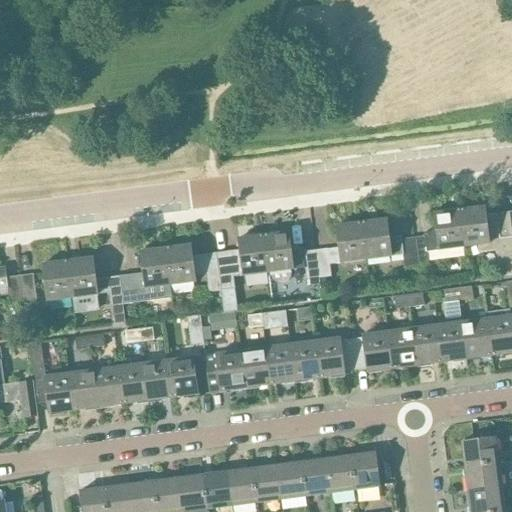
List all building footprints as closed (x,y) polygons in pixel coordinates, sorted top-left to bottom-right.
[(496,253),(499,278),(511,275),(511,231),(510,213),(486,216),(485,208),(460,211),(465,248),(477,246),(478,255),(496,253)] [(413,239),(417,267),(428,265),(427,253),(465,248),(460,211),(435,214),(437,228),(428,235),(427,233),(427,232),(425,233),(423,234),(423,238),(413,239)] [(403,256),(404,269),(417,267),(413,239),(402,240),(401,237),(389,239),(387,221),(362,224),(366,260),(392,257),(403,256)] [(317,251),(320,279),(331,278),(330,265),(366,260),(362,224),(337,227),(340,249),(317,251)] [(277,285),(282,285),(287,283),(291,279),(292,273),(291,271),(293,270),(305,269),(306,281),(320,279),(317,251),(291,255),(289,234),(264,237),(269,274),(270,276),(272,281),(277,285)] [(240,251),(229,253),(232,278),(243,277),(269,274),(264,237),(239,240),(240,251)] [(217,254),(193,257),(191,246),(167,249),(171,286),(196,283),(195,278),(207,276),(209,294),(222,292),(217,254)] [(132,275),(120,277),(124,305),(173,299),(171,286),(168,260),(167,249),(141,252),(144,275),(132,277),(132,275)] [(217,254),(222,292),(233,291),(229,253),(217,254)] [(108,294),(113,328),(125,326),(123,305),(124,305),(120,277),(96,280),(93,259),(68,262),(72,298),(98,295),(108,294)] [(72,298),(68,262),(43,265),(48,301),(72,298)] [(0,291),(8,290),(10,304),(23,302),(20,277),(9,278),(8,268),(0,269),(0,291)] [(34,275),(20,277),(23,302),(37,300),(34,275)] [(457,289),(459,302),(474,300),(472,287),(457,289)] [(459,302),(457,289),(443,291),(445,304),(459,302)] [(409,295),(410,308),(424,306),(423,294),(409,295)] [(410,308),(409,295),(394,297),(396,310),(410,308)] [(311,308),(297,310),(298,323),(313,321),(311,308)] [(276,313),(262,315),(263,327),(264,330),(288,327),(286,311),(276,313)] [(235,312),(210,314),(211,330),(235,329),(235,312)] [(511,317),(511,313),(486,316),(486,320),(491,357),(511,354),(511,318),(511,317)] [(263,327),(262,315),(247,317),(249,329),(263,327)] [(187,318),(190,346),(204,345),(201,326),(200,317),(187,318)] [(462,323),(467,360),(491,357),(486,320),(462,323)] [(437,326),(442,363),(467,360),(462,323),(437,326)] [(413,329),(418,366),(442,363),(437,326),(413,329)] [(139,330),(141,343),(154,341),(153,328),(139,330)] [(388,333),(393,369),(418,366),(413,329),(388,333)] [(141,343),(139,330),(124,332),(126,345),(141,343)] [(368,369),(368,373),(393,369),(388,333),(363,336),(364,339),(352,340),(356,371),(368,369)] [(90,337),(92,349),(105,347),(103,335),(90,337)] [(92,349),(90,337),(75,339),(77,351),(92,349)] [(315,342),(320,379),(345,376),(345,372),(356,371),(352,340),(341,341),(340,339),(315,342)] [(290,346),(295,383),(320,379),(315,342),(290,346)] [(48,403),(50,414),(74,411),(70,374),(46,377),(41,343),(28,344),(32,379),(33,381),(37,404),(48,403)] [(266,349),(270,386),(295,383),(290,346),(266,349)] [(241,352),(247,389),(270,386),(266,349),(241,352)] [(204,357),(209,394),(247,389),(241,352),(216,355),(204,357)] [(169,361),(173,398),(199,395),(194,358),(169,361)] [(144,365),(149,401),(173,398),(169,361),(144,365)] [(119,368),(123,404),(149,401),(144,365),(119,368)] [(95,371),(100,407),(123,404),(119,368),(95,371)] [(70,374),(74,411),(100,407),(95,371),(70,374)] [(0,404),(21,402),(23,420),(38,418),(36,404),(37,404),(33,381),(5,386),(5,385),(0,386),(0,404)] [(465,467),(500,462),(496,437),(462,442),(465,467)] [(350,457),(355,491),(380,488),(376,453),(350,457)] [(326,460),(330,495),(355,491),(350,457),(326,460)] [(301,463),(306,498),(330,495),(326,460),(301,463)] [(468,491),(503,487),(500,462),(465,467),(468,491)] [(277,466),(281,501),(306,498),(301,463),(277,466)] [(252,470),(257,504),(281,501),(277,466),(252,470)] [(228,473),(233,507),(257,504),(252,470),(228,473)] [(204,476),(209,511),(233,507),(228,473),(204,476)] [(207,511),(209,511),(204,476),(180,479),(183,511),(207,511)] [(154,483),(157,511),(183,511),(180,479),(154,483)] [(129,486),(132,511),(157,511),(154,483),(129,486)] [(105,489),(107,511),(132,511),(129,486),(105,489)] [(471,511),(500,511),(507,511),(503,487),(468,491),(471,511)] [(107,511),(105,489),(79,492),(81,511),(107,511)] [(33,498),(34,511),(45,511),(43,497),(33,498)]
